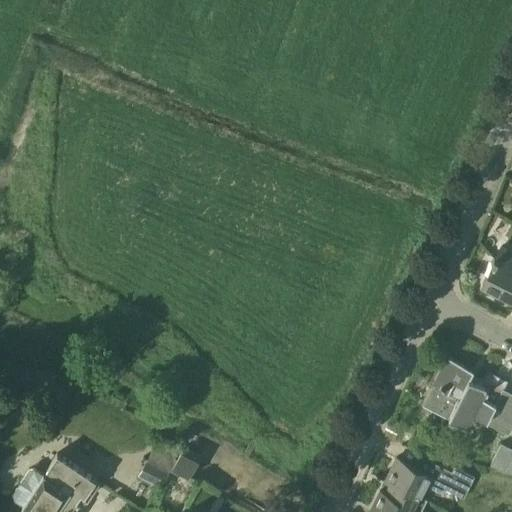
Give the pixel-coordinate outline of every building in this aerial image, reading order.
[(511,251),(501,246),(481,284),(511,299),(511,251)] [(483,378),(472,372),(474,370),(446,356),(422,404),(448,418),(467,427),(474,413),(487,420),(486,422),(509,434),(511,427),(511,392),(504,388),(507,380),(487,370),(483,378)] [(146,459),(137,475),(160,487),(169,471),(180,449),(158,438),(147,459),(146,459)] [(503,470),(511,451),(511,447),(501,442),(490,464),(503,470)] [(190,475),(200,456),(183,448),(173,466),(190,475)] [(23,503),(21,504),(32,511),(77,511),(77,509),(75,508),(82,497),(83,498),(87,498),(97,482),(96,479),(56,453),(43,472),(35,466),(28,468),(13,491),(15,497),(23,503)] [(380,490),(378,494),(403,505),(409,493),(421,499),(421,498),(427,485),(442,493),(445,487),(464,497),(474,476),(454,466),(451,471),(431,461),(426,472),(415,466),(396,457),(385,480),(390,483),(385,493),(380,490)] [(493,469),(489,476),(491,481),(498,485),(503,474),(493,469)] [(378,494),(369,511),(424,511),(421,511),(426,500),(425,500),(421,498),(421,499),(409,493),(403,505),(378,494)]
